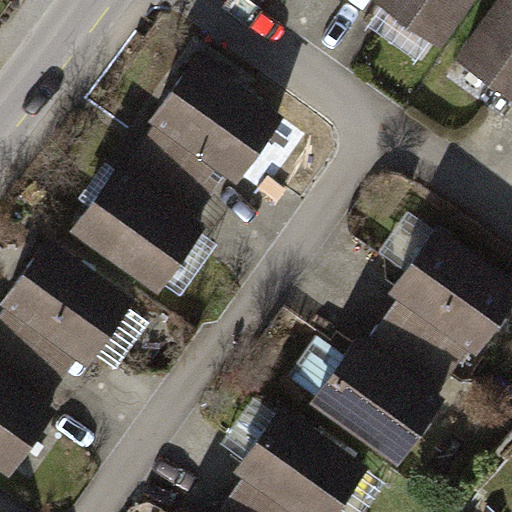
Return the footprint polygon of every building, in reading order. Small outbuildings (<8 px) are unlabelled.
[(388,0),(441,38),(468,0),(388,0)] [(511,0),(504,0),(465,54),(511,87),(511,0)] [(200,57),(158,116),(239,174),(281,115),(200,57)] [(121,166),(80,222),(162,282),(203,226),(121,166)] [(511,280),(439,229),(398,286),(479,344),(511,298),(511,280)] [(51,239),(10,296),(92,354),(133,297),(51,239)] [(360,339),(320,395),(402,454),(442,398),(360,339)] [(0,366),(0,455),(14,465),(56,407),(0,366)] [(284,405),(243,462),(312,511),(332,511),(367,465),(284,405)]
